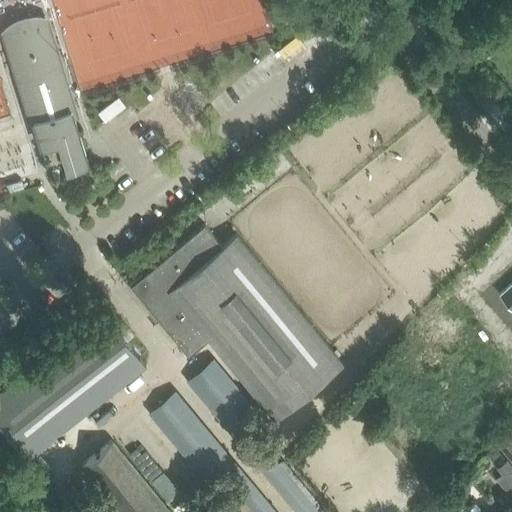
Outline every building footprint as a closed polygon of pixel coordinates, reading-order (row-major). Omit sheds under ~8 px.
[(51,176),(51,175),(89,164),(44,20),(41,19),(37,18),(34,18),(31,18),(27,18),(19,21),(16,22),(13,24),(11,26),(8,29),(6,31),(51,176)] [(500,29),(498,32),(507,40),(511,33),(511,26),(507,22),(500,29)] [(275,419),(343,362),(236,233),(222,245),(204,224),(130,285),(189,355),(209,338),(275,419)] [(511,281),(500,293),(511,306),(511,281)] [(121,332),(104,310),(0,391),(0,420),(28,456),(146,363),(127,340),(133,336),(127,328),(121,332)] [(269,428),(259,437),(242,416),(252,408),(210,359),(185,379),(197,393),(208,384),(236,418),(227,426),(252,457),(276,436),(269,428)] [(212,488),(225,477),(248,505),(253,511),(276,511),(174,389),(148,411),(212,488)] [(511,438),(501,446),(511,459),(511,438)] [(172,511),(112,439),(83,463),(122,511),(172,511)] [(494,460),(502,454),(495,446),(488,452),(494,460)] [(259,465),(297,511),(313,511),(318,508),(273,454),(259,465)] [(506,491),(511,485),(511,466),(506,459),(497,467),(502,473),(496,478),(506,491)] [(163,470),(151,480),(167,500),(179,489),(163,470)] [(454,500),(469,485),(457,473),(444,488),(454,500)] [(432,511),(439,511),(454,500),(444,488),(426,505),(432,511)] [(511,511),(511,501),(498,511),(511,511)]
